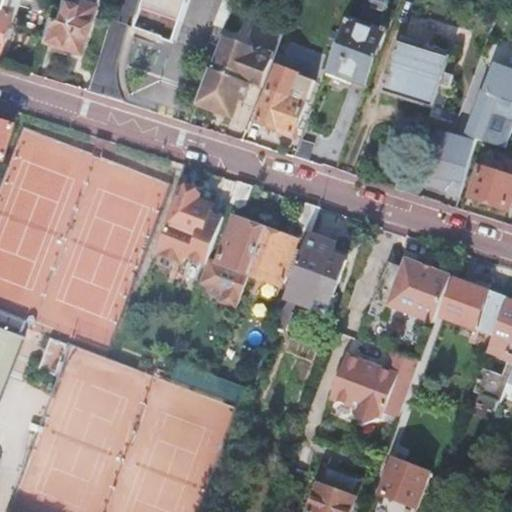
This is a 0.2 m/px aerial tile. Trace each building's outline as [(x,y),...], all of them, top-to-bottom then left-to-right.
[(95,3),(86,0),(60,0),(56,17),(50,15),(42,38),(80,50),(95,3)] [(175,42),(189,0),(147,0),(138,29),(175,42)] [(0,41),(9,11),(0,8),(0,41)] [(368,86),(389,33),(387,32),(392,20),(382,16),(377,29),(348,18),(328,71),(368,86)] [(388,84),(385,92),(433,108),(430,116),(453,124),(456,113),(445,109),(455,78),(446,75),(455,46),(446,43),(445,49),(403,36),(391,75),(389,74),(386,84),(388,84)] [(256,56),(258,52),(259,48),(224,37),(199,108),(255,126),(266,89),(248,83),(256,56)] [(301,66),(307,47),(292,42),(286,61),(301,66)] [(256,56),(273,62),(275,55),(264,51),(258,52),(256,56)] [(471,135),(511,147),(511,144),(511,64),(495,59),(471,135)] [(270,92),(257,129),(278,137),(280,132),(295,137),(307,105),(270,92)] [(466,195),(478,136),(438,128),(426,187),(466,195)] [(486,158),(473,199),(509,210),(511,200),(511,162),(506,161),(505,165),(486,158)] [(252,187),(238,182),(228,207),(236,210),(245,206),(252,187)] [(210,259),(224,218),(210,213),(213,207),(198,201),(199,197),(182,190),(158,254),(184,264),(187,257),(207,265),(210,259)] [(321,208),(306,204),(299,224),(302,230),(312,233),(321,208)] [(250,274),(266,231),(235,219),(219,262),(214,261),(205,286),(223,293),(219,303),(237,309),(250,274)] [(297,242),(266,231),(250,274),(281,286),(297,242)] [(310,237),(287,299),(312,308),(316,298),(331,303),(346,263),(331,257),(335,246),(310,237)] [(205,286),(214,261),(210,259),(207,265),(200,284),(205,286)] [(391,263),(372,316),(385,320),(390,307),(435,323),(439,312),(450,282),(452,277),(433,269),(425,266),(407,259),(404,268),(391,263)] [(369,314),(372,316),(391,263),(389,262),(369,314)] [(509,300),(456,281),(442,317),(495,337),(509,300)] [(491,347),(511,355),(511,301),(509,300),(495,337),(491,347)] [(0,403),(25,337),(0,327),(0,403)] [(67,345),(51,339),(40,370),(55,376),(67,345)] [(356,359),(340,403),(359,410),(358,412),(364,427),(379,420),(379,418),(383,419),(385,414),(399,419),(420,362),(394,352),(387,371),(356,359)] [(331,399),(340,403),(356,359),(347,356),(331,399)] [(252,390),(178,362),(171,380),(245,407),(252,390)] [(395,459),(381,496),(417,510),(423,494),(428,496),(433,483),(428,481),(431,473),(395,459)] [(371,493),(380,470),(368,465),(362,481),(336,471),(329,488),(320,485),(309,511),(352,511),(357,499),(355,498),(359,488),(371,493)] [(327,467),(320,485),(329,488),(336,471),(327,467)]
